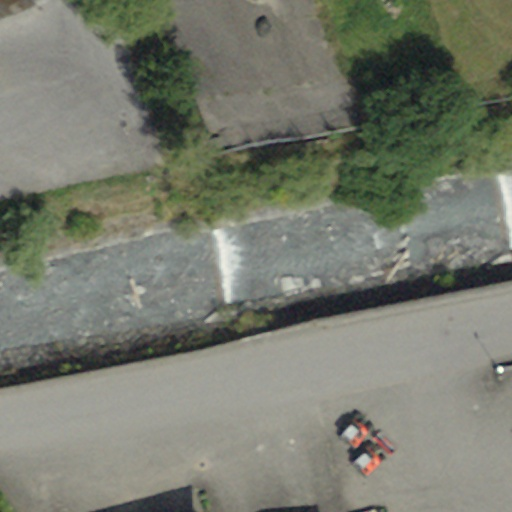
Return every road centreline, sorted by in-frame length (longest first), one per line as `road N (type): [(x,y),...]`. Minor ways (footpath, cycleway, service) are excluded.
road 1 (residential): [(511,321),(0,421)]
road 2 (unknown): [(0,103),(70,75),(96,0)]
